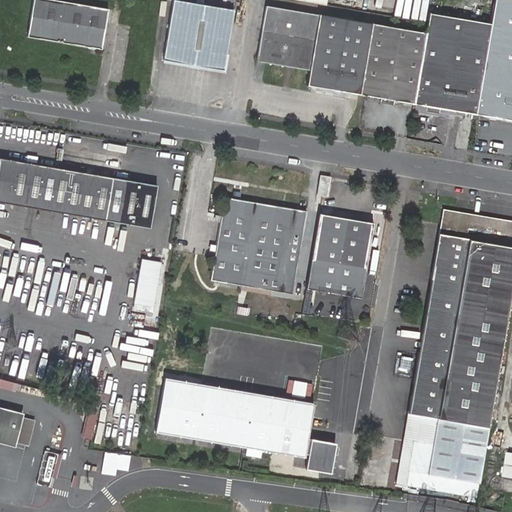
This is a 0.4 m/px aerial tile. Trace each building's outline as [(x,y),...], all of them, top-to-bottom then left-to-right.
[(33,0),(27,36),(101,49),(103,35),(105,23),(108,9),(57,0),(33,0)] [(234,9),(184,0),(174,0),(164,59),(223,70),(234,9)] [(511,0),(493,0),(490,23),(475,113),(478,114),(511,119),(511,0)] [(359,94),(371,23),(318,14),(266,5),(256,61),(309,70),(306,85),(351,92),(359,94)] [(490,23),(428,12),(426,23),(425,32),(413,103),(418,104),(461,111),(475,113),(490,23)] [(413,103),(425,32),(371,23),(359,94),(362,94),(413,103)] [(0,157),(0,201),(149,227),(156,185),(11,160),(0,157)] [(320,175),(318,185),(328,187),(330,177),(320,175)] [(328,187),(318,185),(317,194),(322,195),(327,196),(328,187)] [(216,245),(215,251),(214,257),(210,280),(292,294),(306,211),(284,207),(282,207),(239,199),(232,198),(224,197),(221,215),(221,216),(220,222),(216,245)] [(467,238),(511,245),(511,220),(443,208),(440,224),(438,233),(467,238)] [(373,222),(319,213),(311,257),(365,267),(373,222)] [(427,474),(478,483),(511,283),(511,245),(467,238),(438,233),(408,412),(437,417),(435,429),(433,445),(427,474)] [(311,257),(306,288),(317,290),(360,297),(365,267),(311,257)] [(161,262),(141,258),(134,303),(153,306),(161,262)] [(306,288),(301,314),(312,315),(317,290),(306,288)] [(12,380),(0,376),(0,385),(10,388),(12,380)] [(154,431),(290,455),(288,462),(325,468),(330,437),(308,433),(313,403),(164,377),(154,431)] [(82,436),(91,437),(95,405),(85,404),(82,436)] [(0,438),(15,442),(22,416),(0,410),(0,438)] [(406,425),(435,429),(437,417),(408,412),(406,425)] [(478,483),(427,474),(433,445),(412,441),(405,485),(476,497),(478,483)] [(115,469),(127,470),(129,453),(102,451),(100,473),(115,474),(115,469)] [(511,453),(507,453),(503,477),(511,478),(511,453)]
